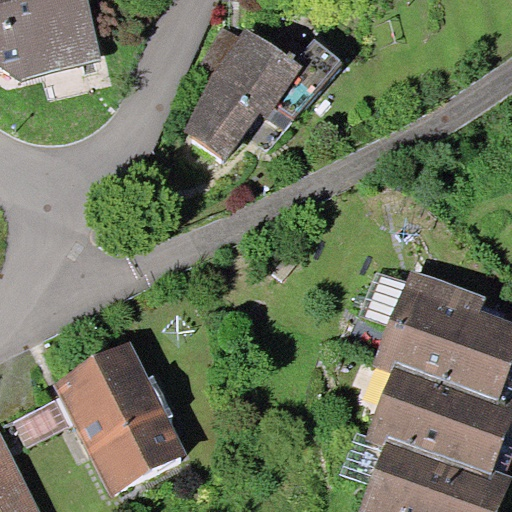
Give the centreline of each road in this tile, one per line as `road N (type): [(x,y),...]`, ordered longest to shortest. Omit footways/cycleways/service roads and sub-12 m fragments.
road 1 (residential): [(511,75),(449,120),(106,284),(73,281),(50,262)]
road 2 (residential): [(197,0),(141,112),(77,209)]
